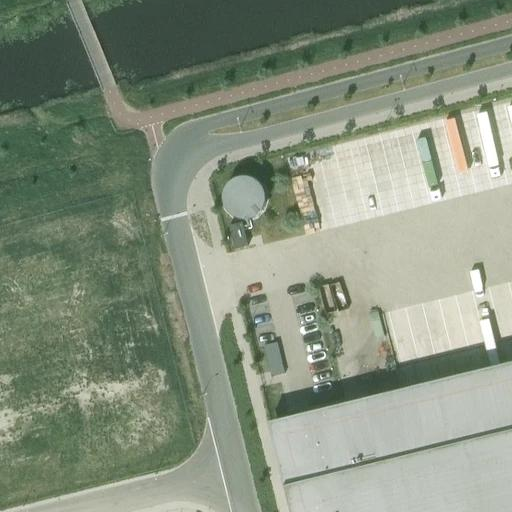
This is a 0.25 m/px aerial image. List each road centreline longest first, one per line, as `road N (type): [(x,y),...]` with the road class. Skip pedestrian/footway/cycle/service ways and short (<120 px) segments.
road 1 (unclassified): [(511,43),(203,125),(169,168)]
road 2 (unclassified): [(169,168),(195,154),(511,69)]
road 3 (unclassified): [(235,471),(166,188),(169,168)]
road 4 (unclassified): [(75,511),(235,471)]
